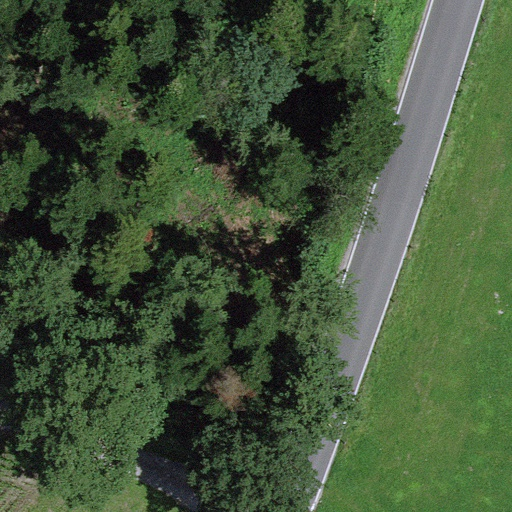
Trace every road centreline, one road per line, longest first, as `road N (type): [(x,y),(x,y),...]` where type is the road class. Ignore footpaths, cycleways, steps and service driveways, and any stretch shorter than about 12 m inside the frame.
road 1 (unclassified): [(451,0),(278,511)]
road 2 (track): [(0,413),(274,511)]
